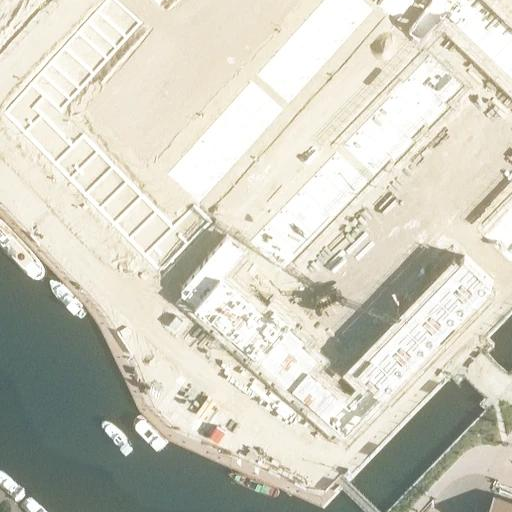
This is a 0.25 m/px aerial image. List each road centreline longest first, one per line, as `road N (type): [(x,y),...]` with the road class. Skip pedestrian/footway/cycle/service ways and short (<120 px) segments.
road 1 (residential): [(454,347),(345,459),(311,466),(114,294),(0,174)]
road 2 (unknown): [(114,163),(19,58)]
